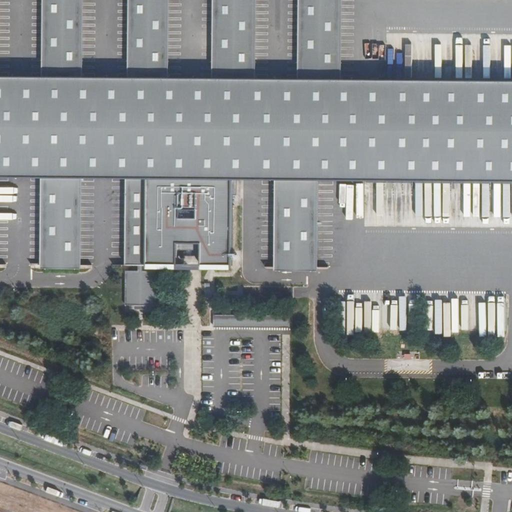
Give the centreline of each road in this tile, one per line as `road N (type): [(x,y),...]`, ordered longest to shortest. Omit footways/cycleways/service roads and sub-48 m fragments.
road 1 (unclassified): [(153,483),(0,426)]
road 2 (unclassified): [(0,463),(128,511)]
